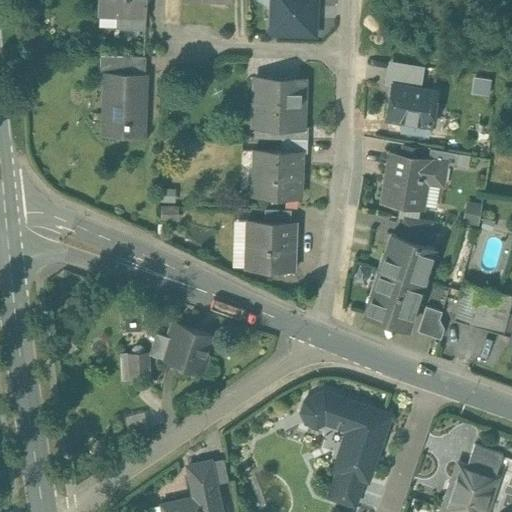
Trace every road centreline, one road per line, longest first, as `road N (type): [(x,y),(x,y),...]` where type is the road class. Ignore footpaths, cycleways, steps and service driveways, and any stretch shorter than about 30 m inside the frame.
road 1 (tertiary): [(9,225),(324,338)]
road 2 (unclassified): [(64,511),(324,338)]
road 3 (residential): [(349,50),(344,197),(324,338)]
road 4 (tertiary): [(44,511),(9,225)]
road 5 (residential): [(173,45),(349,50)]
road 6 (residential): [(435,375),(387,511)]
